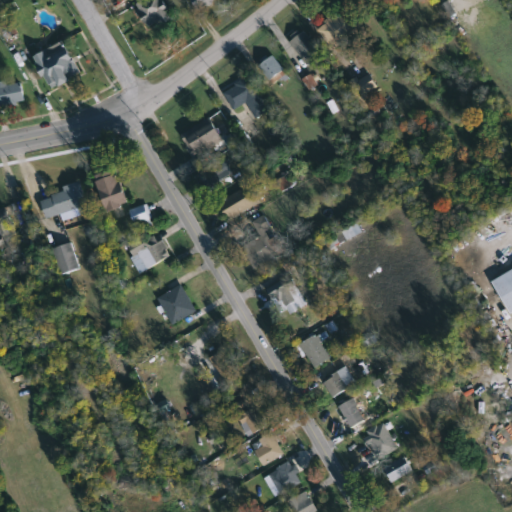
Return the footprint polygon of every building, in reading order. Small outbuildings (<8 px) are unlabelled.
[(163,0),(171,17),(148,27),(135,0),(163,0)] [(321,29),(338,13),(356,32),(339,48),(321,29)] [(311,66),(289,41),(303,29),(324,54),(311,66)] [(52,89),(36,56),(66,41),(82,75),(52,89)] [(260,66),(274,56),(285,70),(271,81),(260,66)] [(271,111),(257,120),(247,104),(236,111),(225,94),(250,78),(271,111)] [(0,85),(24,85),(24,105),(0,105),(0,85)] [(184,137),(214,120),(225,141),(195,157),(184,137)] [(234,173),(211,187),(202,171),(225,158),(234,173)] [(95,177),(117,168),(130,204),(109,212),(95,177)] [(89,207),(48,217),(43,199),(65,193),(64,187),(82,182),(89,207)] [(220,203),(252,187),(261,204),(229,221),(220,203)] [(131,210),(147,204),(155,225),(138,231),(131,210)] [(0,241),(0,212),(9,210),(17,237),(0,241)] [(282,254),(254,268),(245,248),(262,239),(254,222),(266,216),(273,230),(271,231),(282,254)] [(128,249),(158,232),(172,256),(142,273),(128,249)] [(79,270),(61,274),(55,248),(74,244),(79,270)] [(511,315),(494,280),(511,270),(511,315)] [(270,294),(293,279),(309,304),(285,318),(270,294)] [(174,325),(159,298),(183,285),(198,312),(174,325)] [(333,358),(317,370),(300,346),(317,334),(333,358)] [(241,378),(225,386),(211,358),(227,350),(241,378)] [(325,383),(345,369),(356,384),(336,398),(325,383)] [(353,433),(340,405),(355,398),(369,426),(353,433)] [(255,442),(276,435),(284,457),(263,465),(255,442)] [(393,483),(384,468),(406,456),(414,471),(393,483)] [(266,478),(288,462),(303,481),(280,497),(266,478)] [(316,511),(295,511),(292,507),(309,497),(318,511),(316,511)]
